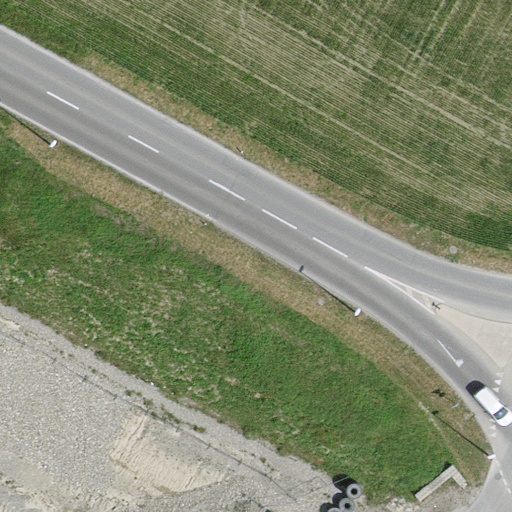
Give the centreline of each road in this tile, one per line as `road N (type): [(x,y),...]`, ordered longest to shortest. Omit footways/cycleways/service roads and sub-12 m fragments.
road 1 (secondary): [(332,246),(0,64)]
road 2 (secondary): [(332,246),(428,330),(511,420)]
road 3 (secondary): [(511,297),(332,246)]
